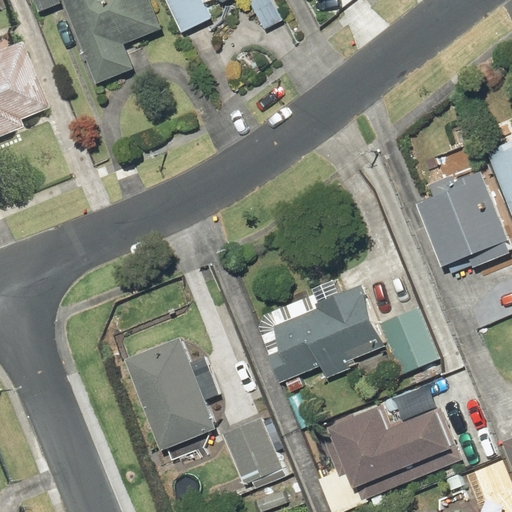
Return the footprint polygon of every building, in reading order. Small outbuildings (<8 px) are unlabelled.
[(58,0),(31,0),(37,15),(61,6),(58,0)] [(61,0),(97,89),(135,74),(125,48),(161,33),(147,0),(61,0)] [(163,0),(181,38),(213,23),(202,0),(214,0),(217,5),(226,0),(163,0)] [(0,140),(9,136),(5,127),(35,115),(10,51),(0,55),(0,140)] [(511,147),(488,156),(511,221),(511,147)] [(433,200),(416,207),(441,272),(471,260),(475,271),(511,257),(511,253),(482,176),(460,184),(457,177),(429,188),(433,200)] [(316,300),(256,320),(279,386),(321,371),(325,381),(352,372),(348,363),(379,352),(358,292),(343,297),(337,280),(312,289),(316,300)] [(420,310),(381,325),(402,378),(441,362),(420,310)] [(180,339),(125,361),(162,455),(216,433),(205,405),(219,399),(204,360),(190,365),(180,339)] [(349,511),(365,505),(360,492),(451,454),(435,414),(388,434),(379,411),(327,433),(343,473),(319,483),(330,511),(349,511)] [(264,423),(223,439),(243,489),(284,473),(264,423)] [(511,442),(502,446),(511,470),(511,442)]
